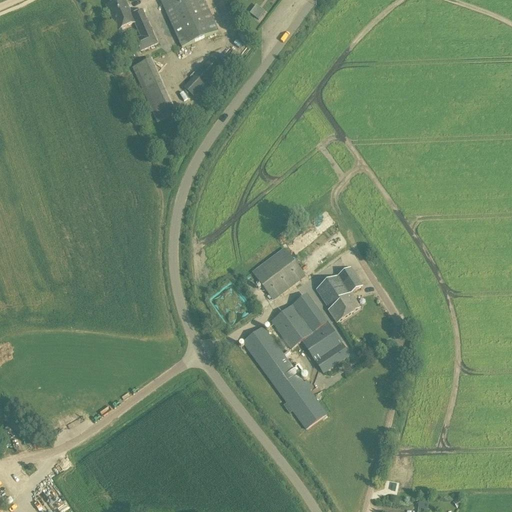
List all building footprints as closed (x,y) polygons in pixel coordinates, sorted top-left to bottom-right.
[(132,16),(124,0),(123,0),(107,7),(117,32),(135,24),(141,38),(135,40),(141,53),(158,45),(143,12),(132,16)] [(182,49),(218,32),(203,0),(169,0),(161,3),(182,49)] [(256,6),(250,15),(258,21),(265,13),(256,6)] [(233,60),(236,56),(230,51),(227,56),(233,60)] [(197,101),(225,72),(212,59),(184,89),(197,101)] [(157,124),(177,115),(152,60),(132,69),(157,124)] [(273,302),(304,278),(284,251),(252,275),(273,302)] [(337,325),(360,309),(351,295),(362,288),(350,269),(316,291),(330,311),(328,312),(337,325)] [(327,324),(307,298),(271,323),(291,352),(302,344),(323,376),(350,358),(343,345),(328,324),(327,324)] [(289,363),(264,329),(242,344),(306,433),(328,417),(311,393),(313,391),(308,382),(310,380),(295,358),(289,363)] [(76,375),(80,384),(87,381),(83,372),(76,375)]
